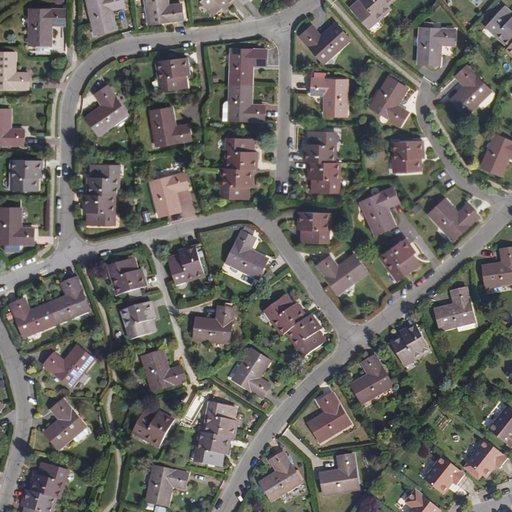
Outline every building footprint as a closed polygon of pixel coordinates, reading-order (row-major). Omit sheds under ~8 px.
[(125,6),(123,0),(88,0),(92,18),(91,19),(95,34),(116,29),(112,13),(110,13),(109,9),(125,6)] [(167,2),(166,0),(144,0),(146,6),(147,5),(150,24),(183,19),(181,4),(164,7),(163,3),(167,2)] [(234,0),(198,0),(212,15),(219,8),(218,7),(221,5),(224,9),(234,0)] [(387,7),(383,3),(381,0),(358,0),(357,1),(356,0),(348,7),(364,24),(373,16),(374,17),(387,7)] [(510,47),(511,44),(511,16),(510,15),(511,14),(503,6),(487,23),(498,33),(496,34),(510,47)] [(65,11),(31,10),(31,29),(29,29),(29,46),(51,46),(51,30),(49,29),(49,25),(65,25),(65,11)] [(350,40),(335,23),(324,33),(325,35),(322,39),(311,26),(300,36),(322,61),(336,49),(338,51),(350,40)] [(455,30),(421,29),(420,48),(418,49),(418,64),(440,65),(440,48),(437,47),(437,44),(454,44),(455,30)] [(230,85),(252,86),(252,69),(250,69),(250,64),(266,65),(266,50),(232,49),(232,68),(230,68),(230,85)] [(15,69),(15,53),(0,53),(0,88),(28,89),(29,74),(13,74),(13,69),(15,69)] [(189,75),(187,58),(157,62),(159,79),(162,79),(164,91),(187,88),(186,78),(184,78),(184,75),(189,75)] [(489,90),(466,66),(456,77),(467,88),(464,92),(462,90),(451,101),(466,116),(478,105),(476,104),(489,90)] [(407,88),(388,77),(380,90),(382,92),(372,107),(400,125),(408,112),(395,104),(397,101),(399,102),(407,88)] [(346,80),(312,79),(311,94),(327,94),(327,99),(324,99),(324,116),(346,116),(347,100),(345,100),(346,80)] [(128,113),(109,85),(96,95),(105,107),(102,109),(101,108),(87,117),(99,135),(113,125),(112,124),(128,113)] [(251,102),(252,86),(230,85),(229,101),(231,101),(231,121),(265,122),(265,107),(249,106),(249,102),(251,102)] [(174,124),(172,107),(150,111),(153,127),(155,127),(158,146),(191,140),(189,125),(173,128),(172,124),(174,124)] [(10,109),(0,109),(0,144),(23,145),(24,130),(8,130),(7,126),(10,127),(10,109)] [(302,163),(308,163),(331,164),(332,145),(329,145),(330,132),(307,131),(306,141),(308,141),(308,144),(303,144),(302,163)] [(511,141),(496,134),(488,152),(485,151),(479,167),(498,176),(505,161),(503,160),(504,156),(511,159),(511,141)] [(232,169),(259,170),(262,170),(262,152),(257,152),(257,149),(259,149),(259,139),(236,138),(236,152),(232,152),(232,169)] [(396,173),(420,171),(419,161),(417,161),(418,158),(423,158),(422,141),(393,142),(394,160),(395,160),(396,173)] [(42,160),(13,160),(12,177),(15,177),(15,190),(38,190),(38,181),(37,181),(37,178),(42,177),(42,160)] [(331,164),(308,163),(307,178),(312,179),(312,182),(311,182),(310,192),(334,193),(334,179),(337,180),(337,164),(331,164)] [(89,196),(114,196),(118,196),(118,177),(116,177),(117,164),(93,164),(92,174),(94,174),(94,177),(89,177),(89,196)] [(258,188),(259,170),(232,169),(229,169),(228,186),(231,186),(230,200),(254,201),(254,190),(253,190),(253,188),(258,188)] [(189,187),(185,172),(153,182),(158,199),(156,200),(160,216),(181,210),(177,194),(175,195),(174,191),(189,187)] [(399,201),(393,188),(362,202),(370,219),(368,220),(375,236),(395,226),(388,212),(386,213),(384,208),(399,201)] [(114,212),(114,196),(89,196),(84,196),(84,212),(90,212),(90,215),(88,215),(88,225),(111,225),(111,212),(114,212)] [(457,210),(445,198),(430,213),(441,225),(443,223),(457,237),(480,214),(470,204),(458,215),(456,212),(457,210)] [(21,208),(0,207),(0,224),(1,224),(0,243),(34,244),(34,228),(18,228),(18,225),(21,225),(21,208)] [(329,213),(299,212),(298,229),(304,229),(304,233),(302,233),(302,243),(325,243),(326,231),(328,231),(329,213)] [(255,239),(241,232),(227,263),(244,271),(244,273),(259,279),(268,260),(253,253),(252,255),(248,253),(255,239)] [(415,253),(404,238),(380,256),(391,270),(392,269),(401,280),(420,266),(414,258),(413,259),(411,256),(415,253)] [(204,274),(195,247),(178,252),(180,258),(177,259),(177,257),(167,260),(174,283),(187,278),(188,280),(204,274)] [(511,281),(511,247),(501,250),(503,265),(499,266),(498,264),(482,266),(486,288),(507,284),(507,282),(511,281)] [(368,272),(355,255),(342,265),(343,266),(338,269),(329,257),(318,265),(338,292),(350,283),(351,285),(368,272)] [(136,269),(133,259),(110,265),(115,279),(112,279),(118,296),(146,288),(141,270),(135,272),(134,269),(136,269)] [(91,267),(93,276),(103,274),(103,271),(108,269),(106,264),(91,267)] [(47,305),(56,325),(72,318),(71,317),(89,309),(76,278),(62,284),(68,299),(64,301),(63,298),(47,305)] [(474,320),(465,289),(452,292),(456,307),(452,309),(451,306),(435,311),(441,331),(457,326),(457,325),(474,320)] [(283,336),(287,333),(306,319),(296,305),(292,307),(290,305),(291,304),(285,295),(267,309),(275,320),(273,322),(283,336)] [(41,331),(56,325),(47,305),(33,311),(34,314),(29,315),(23,300),(10,306),(23,337),(41,329),(41,331)] [(156,318),(150,302),(121,311),(127,327),(129,326),(133,339),(156,332),(152,322),(150,323),(150,320),(156,318)] [(232,309),(218,307),(216,324),(212,323),(213,320),(196,319),(193,340),(212,343),(212,341),(229,342),(232,309)] [(311,316),(306,319),(287,333),(297,346),(299,345),(307,356),(326,342),(320,334),(318,335),(317,333),(321,329),(311,316)] [(430,350),(415,324),(400,332),(404,338),(400,340),(400,338),(391,343),(402,363),(413,357),(415,359),(430,350)] [(95,360),(78,347),(67,360),(69,361),(66,365),(54,354),(44,366),(71,387),(83,372),(84,373),(95,360)] [(271,361),(252,349),(243,363),(244,364),(234,381),(263,399),(271,386),(257,378),(260,373),(262,375),(271,361)] [(167,367),(162,351),(141,357),(146,373),(148,372),(154,391),(185,382),(181,366),(166,371),(165,367),(167,367)] [(392,384),(375,355),(362,363),(370,377),(367,379),(366,376),(351,385),(363,404),(379,394),(378,393),(392,384)] [(350,422),(333,393),(321,401),(328,415),(324,417),(323,415),(309,423),(320,442),(334,434),(333,432),(350,422)] [(85,426),(63,400),(52,410),(63,422),(59,425),(57,423),(44,434),(58,450),(72,439),(71,437),(85,426)] [(208,417),(205,434),(231,439),(234,440),(238,423),(232,422),(233,418),(234,418),(236,409),(213,404),(210,418),(208,417)] [(511,411),(507,407),(489,430),(511,448),(511,447),(511,411)] [(155,414),(145,408),(135,429),(146,435),(145,437),(160,446),(174,421),(159,412),(157,417),(154,415),(155,414)] [(231,439),(205,434),(202,433),(199,449),(201,449),(198,464),(221,468),(223,459),(221,458),(222,455),(228,456),(231,439)] [(508,459),(485,441),(467,463),(484,477),(488,476),(491,472),(491,468),(494,464),(496,466),(500,469),(508,459)] [(301,482),(283,453),(271,461),(279,475),(275,477),(274,475),(261,483),(272,502),(286,493),(285,492),(301,482)] [(359,487),(353,454),(339,457),(342,472),(338,473),(337,470),(322,473),(326,495),(341,492),(341,490),(359,487)] [(465,475),(443,457),(425,480),(422,484),(437,496),(440,492),(442,493),(445,492),(448,488),(448,485),(452,481),(453,482),(457,485),(465,475)] [(31,491),(55,498),(59,499),(64,484),(62,483),(65,469),(43,462),(40,472),(42,473),(41,477),(36,475),(31,491)] [(189,474),(156,467),(152,486),(150,486),(146,502),(168,507),(171,490),(170,490),(170,486),(186,488),(189,474)] [(51,511),(55,498),(31,491),(27,490),(22,507),(27,508),(27,511),(25,511),(24,511),(51,511)] [(437,511),(440,509),(416,490),(406,502),(414,508),(410,511),(437,511)]
